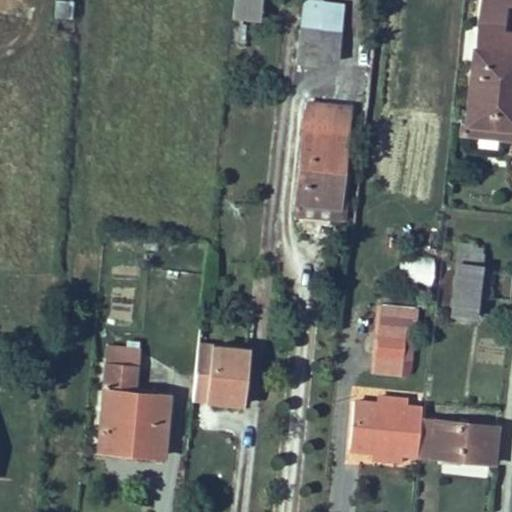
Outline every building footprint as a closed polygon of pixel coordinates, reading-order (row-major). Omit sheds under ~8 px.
[(71,19),(73,0),(69,0),(55,0),(54,17),(71,19)] [(233,0),(232,18),(260,20),(262,0),(233,0)] [(320,0),(303,0),(298,62),(314,64),(315,56),(340,59),(345,6),(320,4),(320,0)] [(511,0),(481,0),(480,12),(501,14),(505,15),(505,0),(511,0)] [(501,14),(480,12),(476,37),(499,39),(501,14)] [(511,40),(499,39),(476,37),(467,129),(511,132),(511,40)] [(339,217),(348,106),(309,103),(299,212),(339,217)] [(511,132),(467,129),(461,129),(460,140),(511,144),(511,132)] [(478,263),(468,262),(470,241),(458,239),(456,260),(452,311),(475,313),(478,263)] [(204,271),(207,244),(173,241),(170,268),(204,271)] [(431,283),(433,257),(402,255),(400,281),(431,283)] [(417,307),(382,304),(376,373),(411,376),(417,307)] [(239,349),(196,345),(189,401),(236,404),(239,349)] [(160,456),(161,443),(164,397),(138,395),(139,367),(140,351),(109,349),(108,366),(103,452),(121,454),(160,456)] [(402,464),(403,457),(418,458),(418,460),(491,467),(496,431),(421,424),(422,411),(405,410),(406,401),(382,399),(382,408),(355,405),(350,451),(377,454),(377,462),(402,464)]
